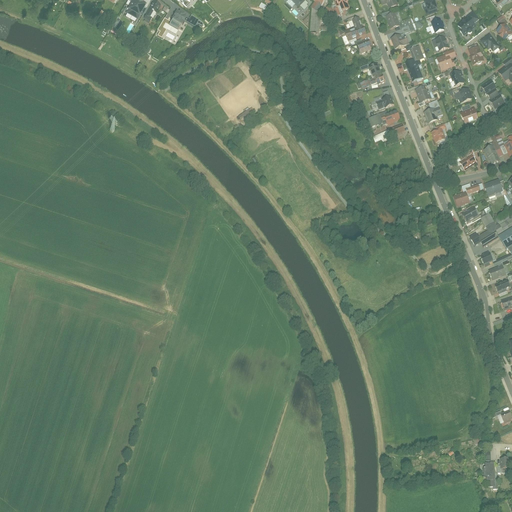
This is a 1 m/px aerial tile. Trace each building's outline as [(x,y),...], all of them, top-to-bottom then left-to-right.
[(140,18),(147,6),(143,4),(144,2),(140,0),(138,0),(138,1),(137,0),(128,0),(128,1),(132,3),(128,11),(140,18)] [(289,0),(298,9),(305,3),(302,0),(289,0)] [(321,8),(327,0),(326,0),(315,0),(313,3),(314,4),(310,10),(316,14),(320,8),(321,8)] [(346,0),(337,0),(334,1),(337,9),(340,8),(343,13),(350,10),(346,0)] [(387,4),(389,9),(399,6),(396,0),(380,0),(382,6),(387,4)] [(425,0),(426,2),(425,3),(426,8),(424,9),(427,17),(436,14),(435,12),(440,10),(436,0),(425,0)] [(161,6),(154,3),(149,11),(156,15),(161,6)] [(158,12),(155,20),(163,23),(167,10),(164,9),(162,14),(158,12)] [(179,14),(176,13),(169,25),(175,29),(177,25),(183,28),(188,19),(184,17),(185,15),(180,12),(179,14)] [(396,13),(385,17),(390,30),(401,26),(396,13)] [(469,17),(458,26),(466,37),(477,28),(469,17)] [(345,34),(348,43),(367,36),(360,19),(353,21),(356,30),(345,34)] [(441,20),(431,24),(435,35),(445,31),(441,20)] [(511,31),(506,24),(496,32),(505,43),(511,37),(511,31)] [(490,35),(480,42),(488,52),(491,50),(493,53),(500,48),(490,35)] [(391,40),(395,51),(405,47),(404,45),(409,44),(407,38),(402,40),(401,36),(391,40)] [(446,37),(435,41),(439,53),(450,49),(446,37)] [(368,40),(357,45),(361,56),(373,52),(368,40)] [(420,47),(410,51),(412,57),(414,61),(415,61),(416,63),(425,59),(420,47)] [(480,48),(469,52),(471,57),(470,58),(473,67),(485,63),(480,48)] [(437,59),(442,73),(456,67),(455,64),(453,65),(451,60),(457,58),(454,50),(444,54),(445,56),(444,57),(437,59)] [(408,71),(412,83),(422,79),(416,63),(415,61),(414,61),(402,66),(405,72),(408,71)] [(511,66),(510,64),(498,73),(504,82),(508,79),(511,84),(511,66)] [(386,83),(379,65),(370,68),(377,86),(386,83)] [(461,71),(450,76),(455,88),(466,84),(461,71)] [(492,81),(481,88),(487,96),(497,89),(492,81)] [(416,91),(421,105),(432,101),(427,87),(416,91)] [(469,89),(459,93),(463,104),(473,100),(469,89)] [(500,95),(490,102),(495,111),(506,104),(500,95)] [(394,106),(391,98),(382,101),(383,102),(377,104),(379,110),(385,108),(385,109),(394,106)] [(424,113),(429,125),(439,121),(438,117),(443,115),(440,107),(424,113)] [(251,109),(237,118),(239,121),(253,112),(251,109)] [(475,109),(461,114),(464,125),(479,120),(475,109)] [(389,116),(381,119),(385,127),(401,121),(397,111),(389,114),(389,116)] [(406,133),(403,126),(394,129),(397,136),(406,133)] [(432,133),(436,144),(446,140),(442,129),(432,133)] [(511,135),(502,140),(510,158),(511,157),(511,135)] [(486,153),(491,165),(501,161),(495,149),(486,153)] [(459,163),(465,172),(478,164),(472,155),(459,163)] [(499,180),(484,185),(489,198),(504,192),(499,180)] [(479,185),(467,190),(468,195),(481,191),(479,185)] [(467,192),(453,197),(457,208),(471,203),(467,192)] [(479,217),(474,208),(461,216),(467,224),(479,217)] [(480,244),(483,249),(498,239),(511,231),(511,218),(498,228),(490,215),(482,221),(489,233),(478,240),(480,244)] [(511,247),(511,231),(498,239),(506,251),(508,250),(511,247)] [(474,247),(480,244),(478,240),(475,236),(469,239),(474,247)] [(481,258),(484,266),(494,262),(490,254),(481,258)] [(488,272),(493,282),(507,276),(502,266),(488,272)] [(496,287),(499,294),(511,288),(508,281),(496,287)] [(511,298),(501,302),(504,312),(511,309),(511,298)] [(511,342),(503,346),(508,358),(511,356),(511,342)] [(511,419),(509,412),(500,415),(504,425),(511,421),(511,419)] [(510,459),(500,460),(501,471),(511,470),(510,459)] [(494,479),(494,463),(491,463),(491,466),(486,466),(486,470),(483,470),(483,478),(487,478),(487,482),(491,482),(491,488),(496,488),(496,479),(494,479)]
